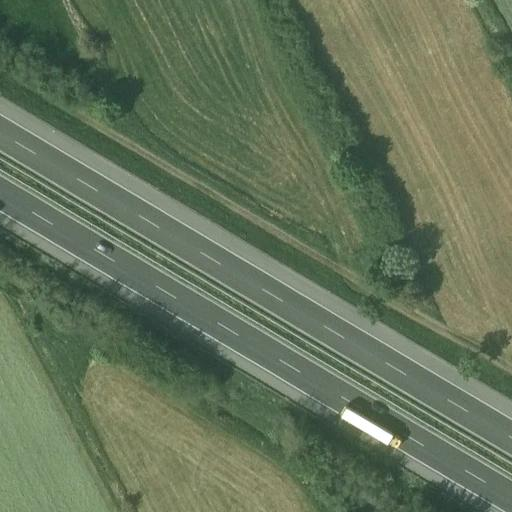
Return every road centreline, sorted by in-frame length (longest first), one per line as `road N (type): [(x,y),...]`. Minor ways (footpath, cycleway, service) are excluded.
road 1 (motorway): [(511,424),(0,118)]
road 2 (motorway): [(0,182),(511,487)]
road 3 (track): [(511,357),(0,57)]
